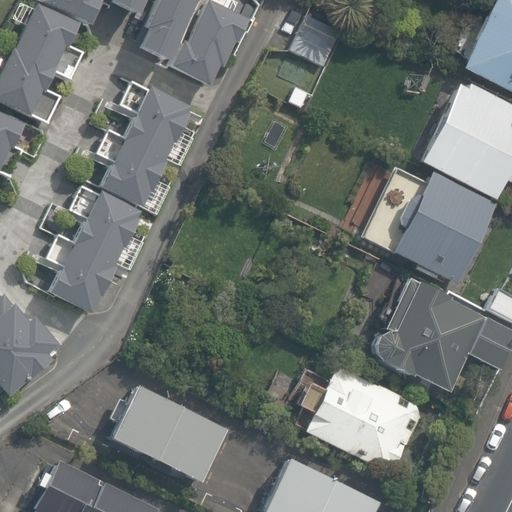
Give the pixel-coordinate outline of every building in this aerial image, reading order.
[(39,0),(37,4),(83,27),(84,26),(88,28),(101,0),(39,0)] [(134,18),(142,0),(109,0),(107,5),(134,18)] [(164,64),(194,0),(155,0),(141,32),(144,33),(136,50),(164,64)] [(511,0),(494,0),(461,68),(511,92),(511,0)] [(178,43),(166,69),(206,89),(216,68),(219,70),(232,44),(234,45),(246,22),(205,2),(184,46),(178,43)] [(0,68),(0,107),(24,119),(36,95),(38,96),(51,70),(49,69),(58,51),(61,52),(74,26),(31,6),(11,50),(9,50),(0,68)] [(465,89),(455,84),(418,161),(429,166),(502,201),(511,179),(511,102),(469,81),(465,89)] [(186,109),(145,88),(96,189),(138,210),(145,194),(147,195),(162,165),(160,164),(169,144),(171,145),(186,116),(184,115),(186,109)] [(0,157),(3,151),(6,152),(18,127),(0,118),(0,157)] [(496,203),(428,170),(389,249),(457,282),(496,203)] [(136,214),(95,194),(46,295),(88,315),(95,299),(97,300),(111,270),(110,269),(119,249),(121,250),(135,221),(133,220),(136,214)] [(413,276),(386,329),(379,334),(376,344),(376,352),(384,361),(450,390),(467,352),(484,316),(413,276)] [(511,296),(496,288),(487,307),(511,319),(511,296)] [(0,394),(4,399),(49,362),(44,356),(55,347),(31,319),(24,324),(1,296),(0,296),(0,394)] [(511,329),(484,316),(467,352),(502,368),(511,346),(511,329)] [(420,402),(329,363),(291,430),(387,475),(420,402)] [(217,430),(126,387),(103,440),(193,484),(217,430)] [(0,511),(1,511),(28,499),(38,471),(25,447),(0,460),(0,511)] [(370,511),(375,502),(280,458),(254,511),(370,511)] [(149,511),(150,511),(47,462),(24,509),(29,511),(149,511)]
